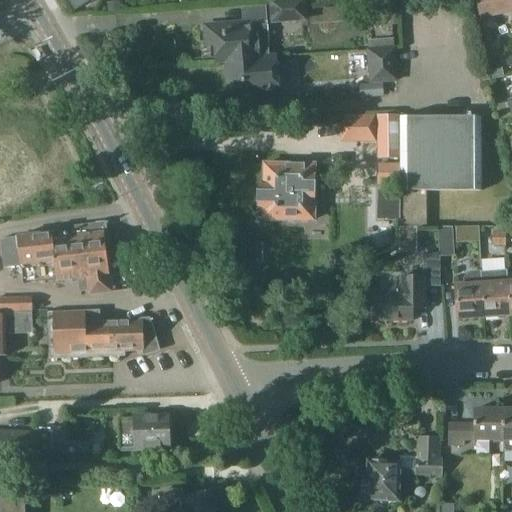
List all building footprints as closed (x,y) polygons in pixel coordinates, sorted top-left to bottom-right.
[(86,4),(82,0),(67,0),(75,11),(86,4)] [(273,22),(305,20),(304,0),(295,0),(271,2),(273,22)] [(476,0),(480,18),(511,11),(511,9),(510,0),(476,0)] [(108,12),(120,11),(119,1),(107,2),(108,12)] [(269,39),(267,4),(242,6),(244,25),(225,26),(225,22),(204,24),(206,45),(216,44),(217,62),(228,61),(269,58),(268,39),(269,39)] [(369,50),(395,48),(394,38),(368,41),(369,50)] [(398,91),(398,80),(395,48),(369,50),(372,82),(388,81),(389,91),(398,91)] [(276,57),(269,58),(228,61),(230,88),(246,87),(247,97),(279,95),(276,57)] [(501,68),(489,71),(491,80),(504,77),(501,68)] [(382,86),(360,87),(360,99),(383,98),(382,86)] [(501,119),(511,116),(511,101),(498,105),(501,119)] [(399,118),(399,113),(340,114),(341,141),(377,140),(378,158),(399,157),(399,118)] [(399,157),(399,165),(399,183),(399,191),(475,191),(475,118),(399,118),(399,157)] [(314,219),(315,164),(290,164),(264,164),(264,185),(259,185),(259,208),(264,208),(264,218),(314,219)] [(399,183),(399,165),(378,165),(378,183),(399,183)] [(111,291),(101,223),(75,227),(76,236),(64,237),(70,279),(78,278),(79,290),(88,289),(88,294),(111,291)] [(398,226),(398,250),(398,251),(416,251),(416,226),(399,226),(398,226)] [(453,227),(438,228),(439,253),(440,257),(455,257),(453,227)] [(52,239),(51,232),(17,236),(17,237),(0,239),(0,243),(3,269),(21,267),(23,284),(55,280),(55,282),(70,279),(64,237),(52,239)] [(504,245),(504,232),(491,232),(490,244),(504,245)] [(372,299),(372,321),(414,322),(414,309),(426,309),(426,287),(440,287),(440,259),(440,257),(439,253),(423,253),(423,277),(401,277),(401,287),(394,287),(388,293),(388,299),(372,299)] [(484,317),(509,315),(507,271),(482,272),(484,317)] [(458,319),(484,317),(482,272),(470,273),(471,285),(456,286),(458,319)] [(0,311),(31,311),(30,298),(0,299),(0,311)] [(102,324),(102,311),(49,312),(50,359),(125,357),(125,352),(146,352),(147,355),(159,351),(151,322),(144,322),(144,323),(102,324)] [(0,355),(6,356),(5,335),(32,334),(31,313),(5,314),(5,315),(0,315),(0,355)] [(500,439),(501,410),(474,409),(474,424),(447,423),(447,446),(459,446),(460,440),(473,441),(473,439),(500,439)] [(511,410),(501,410),(500,439),(500,451),(511,451),(511,410)] [(168,418),(120,420),(120,433),(121,449),(123,449),(123,451),(136,451),(136,448),(169,447),(168,418)] [(86,459),(86,443),(64,443),(65,428),(52,428),(52,458),(86,459)] [(0,457),(50,459),(51,432),(0,430),(0,457)] [(363,478),(363,496),(367,499),(398,501),(399,472),(415,472),(415,475),(443,476),(443,459),(440,459),(439,459),(440,439),(418,438),(417,457),(400,457),(400,462),(384,462),(379,456),(374,461),(373,461),(369,461),(367,461),(367,475),(363,478)] [(0,511),(24,511),(24,501),(1,500),(0,482),(0,481),(0,511)] [(162,502),(156,503),(157,511),(210,511),(208,495),(184,499),(182,489),(160,492),(162,502)]
